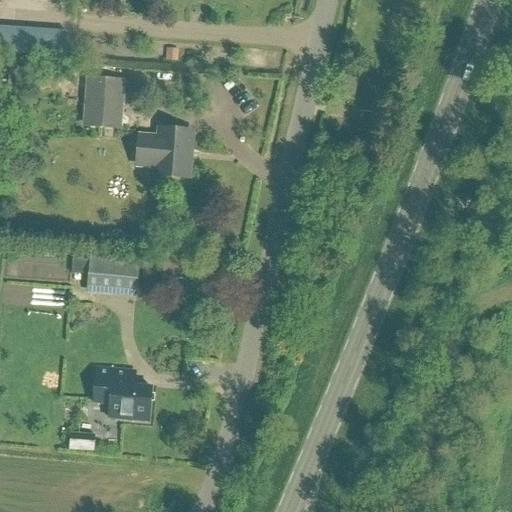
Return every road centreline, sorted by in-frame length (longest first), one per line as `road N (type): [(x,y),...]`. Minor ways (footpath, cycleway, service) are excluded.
road 1 (secondary): [(288,511),(489,0)]
road 2 (unclassified): [(196,511),(236,411),(327,0)]
road 3 (track): [(406,511),(465,326),(481,306),(511,296)]
